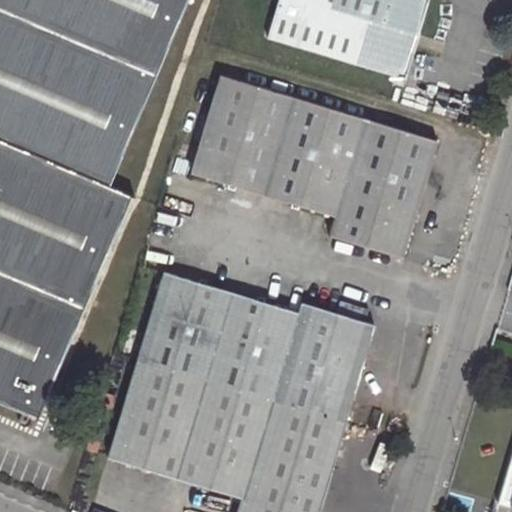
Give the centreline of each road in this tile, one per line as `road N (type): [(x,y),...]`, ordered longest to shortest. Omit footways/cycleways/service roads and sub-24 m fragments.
road 1 (unclassified): [(511,160),(406,511)]
road 2 (unknown): [(511,300),(191,192)]
